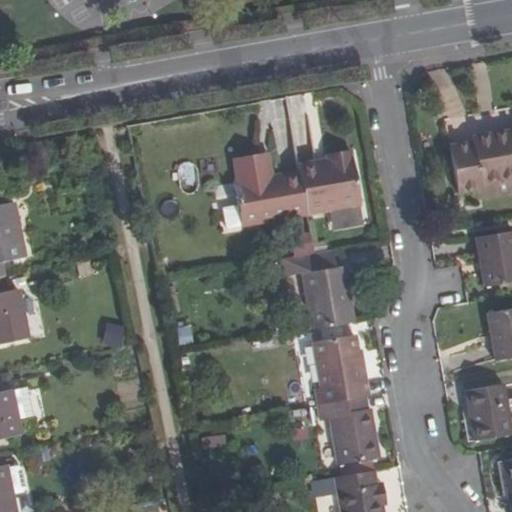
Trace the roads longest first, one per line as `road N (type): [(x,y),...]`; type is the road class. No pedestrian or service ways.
road 1 (unclassified): [(451,511),(424,490),(397,333),(421,282),(379,38)]
road 2 (tertiary): [(379,38),(0,103)]
road 3 (tertiary): [(511,14),(379,38)]
